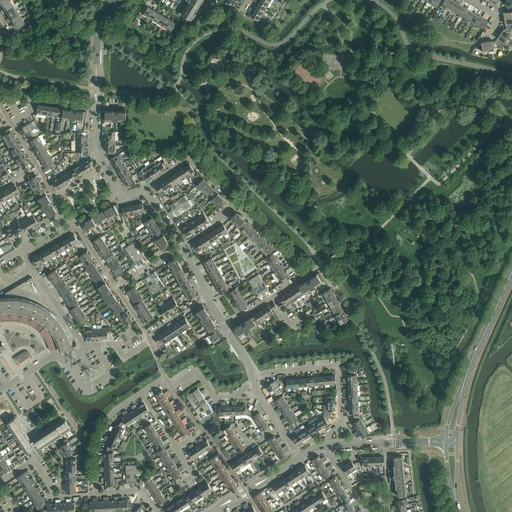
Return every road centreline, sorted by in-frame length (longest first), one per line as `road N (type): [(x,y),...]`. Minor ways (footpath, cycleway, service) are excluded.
road 1 (secondary): [(450,441),(463,384),(511,271)]
road 2 (unclassified): [(330,445),(329,432),(341,424),(338,365),(252,374)]
road 3 (residential): [(86,348),(115,343),(124,357),(206,297)]
road 4 (unclassified): [(96,493),(96,440),(108,416),(141,392)]
road 5 (tertiary): [(330,445),(450,441)]
